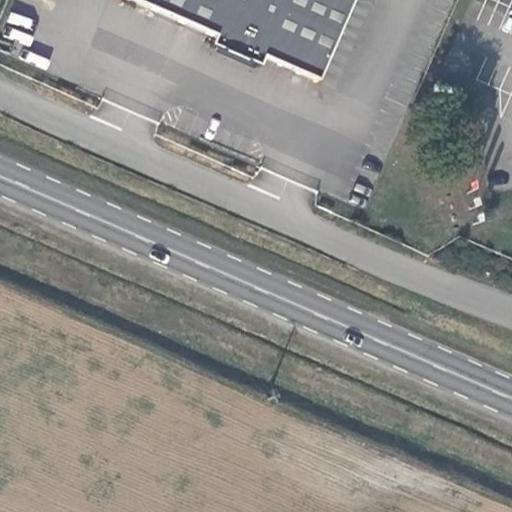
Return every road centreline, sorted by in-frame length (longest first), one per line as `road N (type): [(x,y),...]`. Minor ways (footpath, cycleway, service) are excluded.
road 1 (primary): [(0,176),(511,398)]
road 2 (unclassified): [(511,308),(0,93)]
